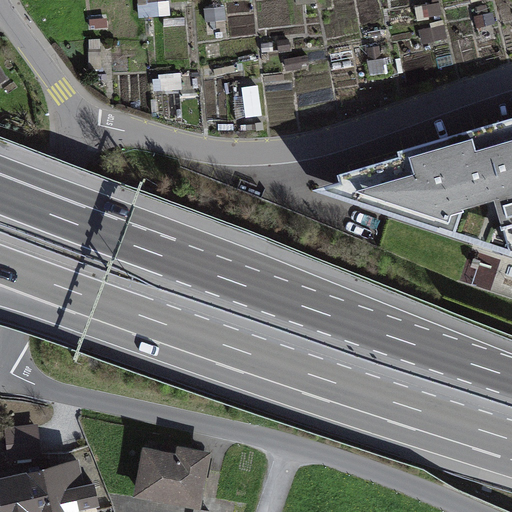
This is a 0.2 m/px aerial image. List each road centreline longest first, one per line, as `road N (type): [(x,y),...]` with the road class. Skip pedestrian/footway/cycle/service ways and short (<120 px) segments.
road 1 (motorway): [(511,377),(0,194)]
road 2 (residential): [(0,368),(53,390),(292,444),(477,511)]
road 3 (motorway): [(92,298),(511,440)]
road 4 (residential): [(511,84),(308,153),(204,156),(107,130)]
road 5 (residential): [(107,130),(100,166),(0,365)]
road 6 (residential): [(0,0),(65,95),(107,130)]
